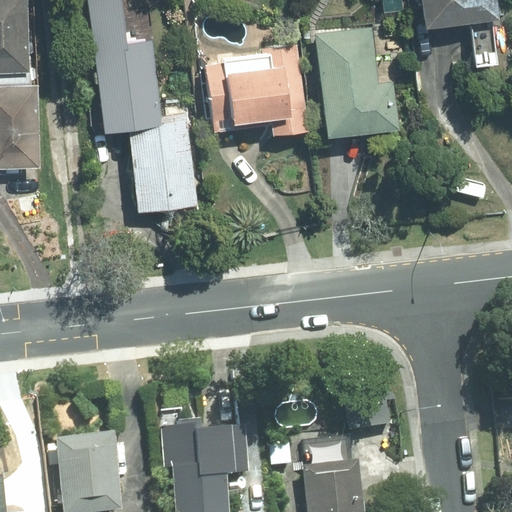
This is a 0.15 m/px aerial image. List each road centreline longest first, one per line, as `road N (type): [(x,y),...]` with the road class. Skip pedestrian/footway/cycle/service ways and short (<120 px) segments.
road 1 (tertiary): [(0,329),(423,287)]
road 2 (unknown): [(102,319),(50,0)]
road 3 (residential): [(453,511),(423,287)]
